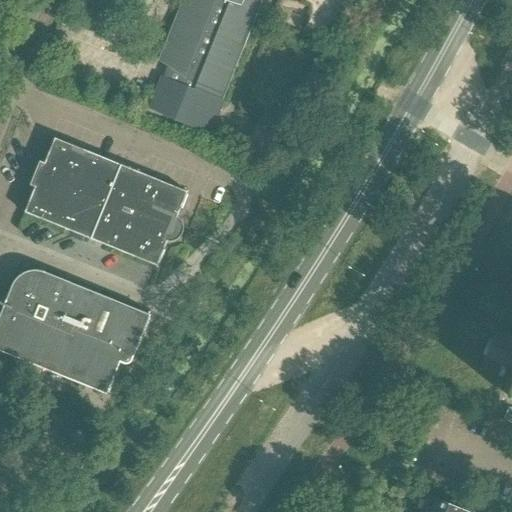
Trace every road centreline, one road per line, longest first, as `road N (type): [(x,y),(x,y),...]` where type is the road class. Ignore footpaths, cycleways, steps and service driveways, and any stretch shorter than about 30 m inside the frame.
road 1 (secondary): [(147,511),(334,238),(471,0)]
road 2 (unknown): [(0,247),(23,233),(143,280)]
